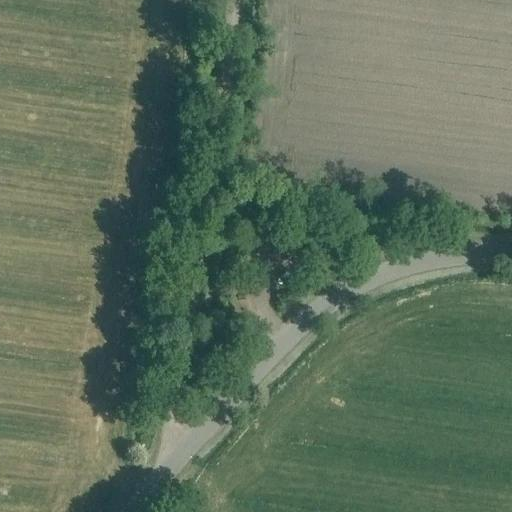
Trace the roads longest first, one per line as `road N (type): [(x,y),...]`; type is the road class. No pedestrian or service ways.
road 1 (tertiary): [(133,511),(303,329),(377,278),(427,260),(511,253)]
road 2 (track): [(169,472),(233,0)]
